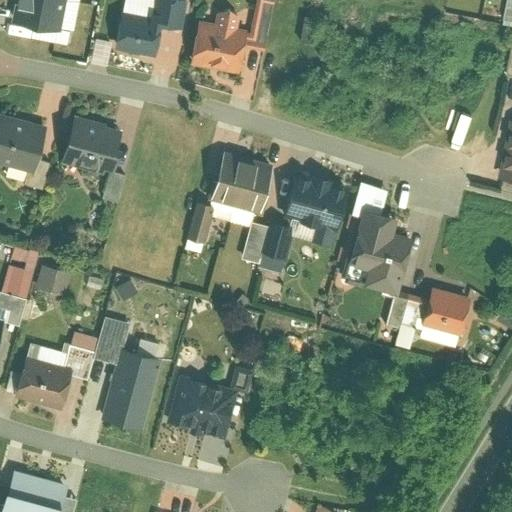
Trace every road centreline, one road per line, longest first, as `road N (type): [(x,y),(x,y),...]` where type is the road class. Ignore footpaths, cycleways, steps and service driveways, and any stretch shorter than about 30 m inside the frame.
road 1 (residential): [(0,72),(195,107),(445,181)]
road 2 (residential): [(0,426),(257,493)]
